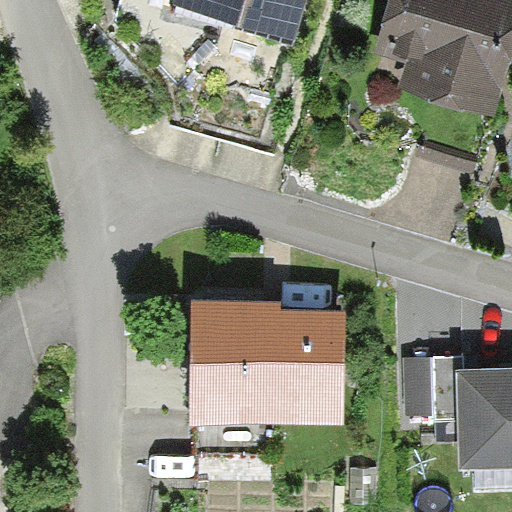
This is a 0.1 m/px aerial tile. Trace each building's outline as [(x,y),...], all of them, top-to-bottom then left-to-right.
[(94,0),(105,19),(110,0),(94,0)] [(158,4),(159,0),(110,0),(105,19),(164,85),(154,115),(263,149),(290,43),(158,4)] [(303,0),(159,0),(158,4),(290,43),(303,0)] [(511,31),(511,0),(381,0),(366,48),(399,58),(390,86),(484,117),(511,31)] [(279,284),(194,283),(192,402),(344,405),(346,293),(278,292),(279,284)] [(461,410),(460,352),(459,346),(404,348),(407,412),(461,410)] [(511,350),(460,352),(461,410),(462,450),(511,448),(511,350)] [(277,428),(277,406),(212,407),(212,429),(277,428)]
